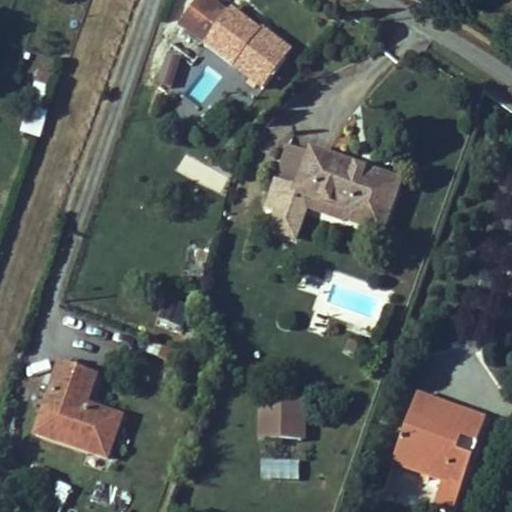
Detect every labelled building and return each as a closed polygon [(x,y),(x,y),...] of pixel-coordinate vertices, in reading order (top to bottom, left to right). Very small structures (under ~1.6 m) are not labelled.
[(226,18),(202,0),(200,0),(179,27),(235,69),(263,90),(285,61),(256,40),(258,37),(229,15),(226,18)] [(261,33),(258,37),(256,40),(285,61),(290,55),(261,33)] [(181,93),(200,108),(224,76),(205,62),(181,93)] [(24,134),(43,137),(52,85),(33,82),(24,134)] [(309,155),(288,147),(274,185),(296,192),(309,155)] [(309,155),(296,192),(349,211),(346,221),(379,233),(396,186),(309,155)] [(303,223),(307,212),(291,206),(296,192),(274,185),(265,210),(274,213),(303,223)] [(303,223),(274,213),(268,229),(296,239),(303,223)] [(312,316),(308,331),(324,336),(329,320),(312,316)] [(84,409),(68,403),(78,375),(59,368),(35,437),(105,462),(119,421),(84,409)] [(68,403),(84,409),(94,380),(78,375),(68,403)] [(415,397),(412,406),(465,425),(479,430),(482,421),(415,397)] [(259,441),(300,442),(300,402),(260,402),(259,441)] [(469,458),(455,452),(465,425),(412,406),(394,457),(461,481),(469,458)] [(469,458),(479,430),(465,425),(455,452),(469,458)] [(458,491),(461,481),(394,457),(391,466),(391,467),(458,491)] [(300,480),(300,460),(260,460),(260,480),(300,480)]
